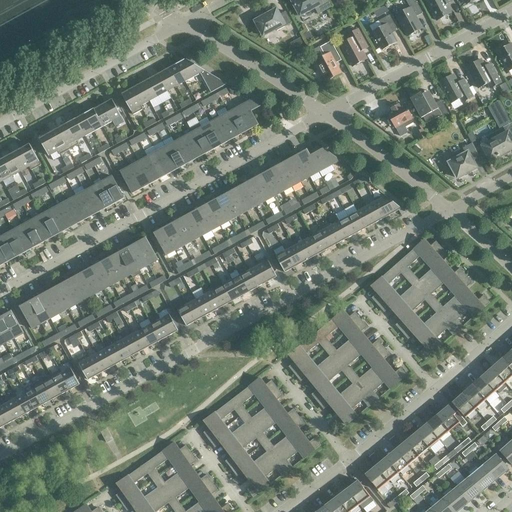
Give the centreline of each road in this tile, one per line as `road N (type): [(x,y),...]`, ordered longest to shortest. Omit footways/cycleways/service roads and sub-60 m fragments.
road 1 (residential): [(0,457),(450,210)]
road 2 (unclassified): [(0,295),(325,115)]
road 3 (unclassified): [(325,115),(511,11)]
road 4 (residential): [(0,126),(183,24)]
road 5 (residential): [(325,115),(183,24)]
road 6 (residential): [(450,210),(325,115)]
road 7 (residential): [(349,460),(260,355)]
road 8 (residential): [(436,392),(351,290)]
